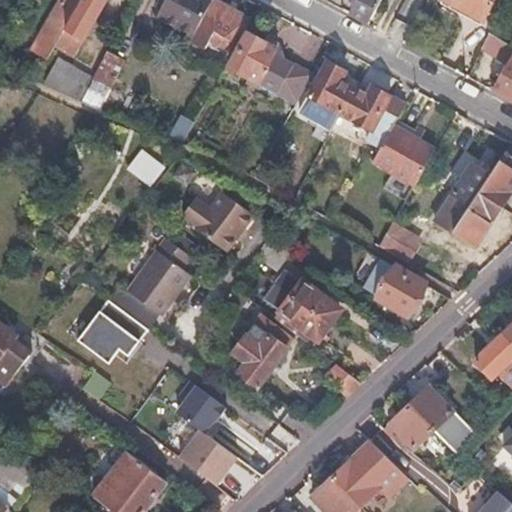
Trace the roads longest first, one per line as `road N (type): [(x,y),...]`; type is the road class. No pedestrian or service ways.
road 1 (residential): [(249,511),(511,261)]
road 2 (residential): [(284,0),(511,121)]
